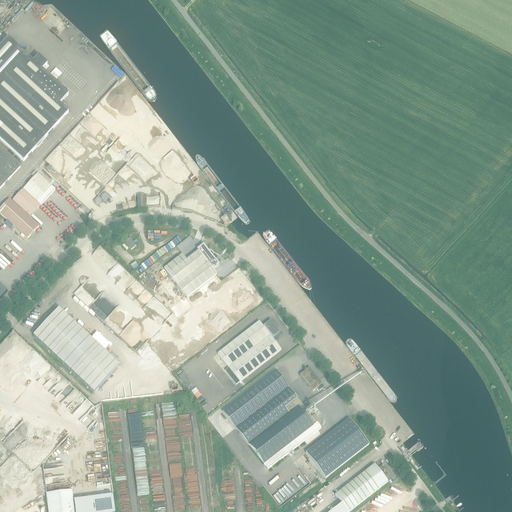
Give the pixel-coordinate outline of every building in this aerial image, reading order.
[(33,62),(28,58),(8,39),(0,46),(0,140),(23,161),(68,112),(62,107),(66,102),(63,100),(68,94),(42,70),(47,65),(38,56),(33,62)] [(0,148),(0,188),(20,167),(0,148)] [(12,200),(30,217),(55,190),(38,173),(12,200)] [(138,207),(146,207),(145,195),(137,195),(138,207)] [(9,199),(0,209),(0,213),(27,239),(39,226),(9,199)] [(130,237),(125,241),(131,249),(136,245),(130,237)] [(182,254),(164,268),(187,298),(216,275),(213,270),(219,265),(203,245),(197,249),(198,251),(186,260),(182,254)] [(59,309),(33,336),(93,393),(119,365),(59,309)] [(236,385),(281,350),(272,338),(280,332),(270,320),(263,326),(259,322),(217,354),(228,368),(224,371),(236,385)] [(309,368),(299,375),(312,391),(317,388),(319,391),(322,388),(324,390),(325,389),(324,387),(309,368)] [(275,370),(222,412),(235,428),(248,445),(249,445),(289,414),(285,408),(297,399),(288,387),(275,370)] [(267,470),(304,441),(307,444),(319,434),(317,431),(321,428),(317,423),(316,423),(297,398),(285,408),(289,414),(249,445),(264,464),(263,464),(267,470)] [(349,419),(305,453),(325,478),(369,444),(349,419)] [(341,504),(331,511),(348,511),(388,482),(374,464),(335,495),(341,504)] [(74,511),(72,491),(46,494),(48,511),(74,511)] [(115,511),(113,496),(74,500),(75,511),(115,511)]
